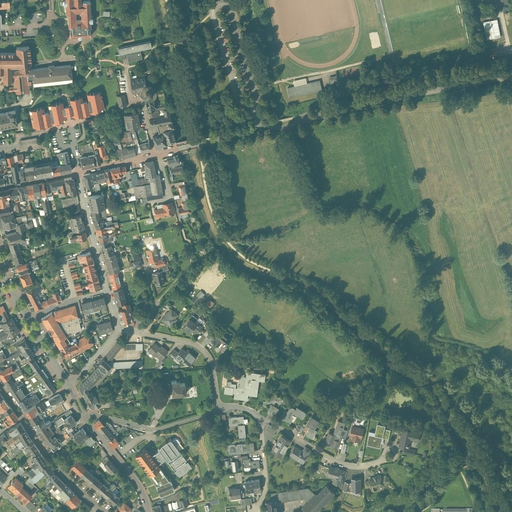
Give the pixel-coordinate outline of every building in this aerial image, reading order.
[(83,3),(81,3),(81,0),(66,0),(67,5),(66,5),(66,14),(68,14),(69,27),(68,27),(71,27),(71,30),(70,30),(70,37),(71,37),(78,36),(78,34),(82,34),(82,36),(90,36),(90,29),(88,29),(88,27),(91,27),(91,24),(92,24),(92,17),(91,17),(90,1),(83,1),(83,3)] [(150,41),(118,48),(119,53),(118,53),(118,55),(119,56),(120,57),(121,58),(122,58),(123,59),(124,59),(125,58),(127,58),(128,62),(142,58),(140,51),(140,49),(151,47),(150,41)] [(0,72),(4,73),(4,82),(11,82),(14,81),(18,81),(17,77),(28,75),(28,70),(30,70),(30,69),(31,69),(30,65),(31,65),(29,46),(16,48),(17,53),(0,53),(0,72)] [(49,67),(32,69),(30,70),(28,70),(28,75),(33,75),(33,80),(34,85),(72,81),(71,65),(54,67),(54,65),(49,66),(49,67)] [(28,75),(17,77),(18,81),(14,81),(14,87),(18,86),(18,91),(15,91),(15,94),(19,94),(19,93),(21,92),(24,92),(29,92),(28,83),(31,83),(31,80),(33,80),(33,75),(28,75)] [(144,77),(130,80),(133,92),(143,90),(143,91),(143,93),(144,94),(144,95),(145,95),(146,96),(147,96),(147,97),(148,97),(149,97),(150,96),(151,96),(152,95),(153,94),(153,93),(154,92),(154,91),(154,90),(153,89),(153,88),(152,87),(151,87),(151,86),(150,86),(149,86),(148,86),(147,86),(146,86),(144,77)] [(317,82),(311,83),(313,93),(319,91),(317,82)] [(311,83),(286,89),(288,98),(313,93),(311,83)] [(99,91),(87,94),(88,100),(89,101),(87,102),(86,100),(82,101),(81,96),(70,99),(70,102),(69,102),(69,105),(65,106),(66,107),(64,107),(65,115),(71,114),(71,115),(74,115),(75,116),(81,115),(82,116),(85,115),(85,114),(95,112),(94,110),(101,109),(101,108),(104,107),(102,99),(101,99),(101,98),(102,97),(101,94),(99,94),(99,91)] [(124,95),(117,96),(119,108),(127,106),(124,95)] [(150,96),(149,97),(148,97),(147,97),(147,96),(146,96),(145,95),(144,95),(147,110),(149,110),(155,109),(152,95),(151,96),(150,96)] [(48,111),(44,112),(43,107),(31,109),(32,113),(30,113),(31,116),(32,116),(32,117),(31,118),(33,126),(36,125),(36,127),(43,125),(43,127),(47,126),(47,125),(56,123),(56,121),(63,120),(63,118),(66,118),(65,115),(64,107),(62,102),(51,104),(51,107),(49,108),(50,111),(50,112),(48,112),(48,111)] [(155,109),(149,110),(150,117),(159,116),(158,110),(162,109),(162,111),(163,111),(165,117),(170,115),(169,109),(168,106),(157,107),(157,108),(155,109)] [(15,110),(0,113),(0,128),(18,125),(15,110)] [(136,113),(125,115),(127,128),(139,126),(136,113)] [(165,117),(158,118),(149,120),(151,127),(157,125),(159,134),(153,136),(156,148),(176,142),(172,129),(174,129),(170,115),(165,117)] [(120,143),(118,143),(118,144),(119,148),(117,149),(119,159),(124,158),(132,155),(132,156),(133,155),(136,154),(136,155),(136,154),(141,153),(139,145),(138,142),(135,131),(130,131),(132,140),(120,143)] [(130,131),(118,132),(119,139),(120,143),(132,140),(130,131)] [(36,137),(20,140),(21,145),(38,142),(36,137)] [(149,142),(139,145),(141,153),(151,150),(149,142)] [(99,146),(97,147),(98,153),(99,156),(101,156),(102,158),(103,160),(108,158),(107,154),(106,155),(104,145),(99,146)] [(60,165),(70,163),(68,152),(57,154),(57,156),(59,156),(60,165)] [(13,155),(5,157),(7,165),(7,166),(10,165),(15,164),(13,155)] [(94,155),(80,158),(82,168),(96,165),(94,155)] [(173,156),(167,157),(170,172),(172,172),(172,173),(183,171),(182,166),(172,168),(172,165),(177,164),(177,165),(178,164),(178,163),(179,163),(178,155),(173,156)] [(153,160),(145,162),(144,162),(144,163),(146,170),(145,170),(146,174),(149,174),(149,176),(156,175),(153,161),(153,160)] [(55,166),(54,161),(52,161),(52,162),(52,164),(54,174),(61,173),(59,165),(55,166)] [(51,162),(33,166),(36,177),(53,174),(54,174),(52,164),(52,162),(51,162)] [(71,170),(70,163),(60,165),(59,165),(61,173),(71,170)] [(18,170),(17,164),(15,164),(10,165),(11,168),(12,173),(13,181),(20,180),(18,170)] [(33,164),(28,165),(29,166),(25,166),(24,167),(25,172),(26,179),(36,177),(33,166),(33,164)] [(121,167),(110,169),(112,178),(113,181),(117,180),(117,179),(116,179),(116,177),(123,176),(122,173),(121,167)] [(0,177),(0,183),(5,183),(3,175),(12,173),(11,168),(7,169),(8,172),(3,173),(0,174),(0,175),(1,177),(0,177)] [(112,178),(110,169),(104,170),(107,180),(107,182),(113,181),(112,178)] [(104,170),(95,172),(97,180),(98,182),(107,180),(104,170)] [(97,180),(95,172),(90,173),(92,183),(95,182),(96,185),(99,184),(98,182),(97,180)] [(139,185),(138,180),(136,172),(130,173),(132,180),(133,186),(139,185)] [(13,181),(12,173),(3,175),(5,183),(13,181)] [(89,173),(83,175),(84,177),(82,177),(83,181),(85,181),(86,187),(92,186),(92,183),(90,173),(89,173)] [(156,175),(149,176),(150,178),(152,194),(162,192),(159,174),(156,175)] [(71,177),(64,179),(67,192),(69,192),(70,196),(77,194),(73,179),(71,177)] [(135,197),(146,195),(152,194),(150,178),(138,180),(139,185),(133,186),(133,187),(134,192),(135,196),(135,197)] [(64,179),(56,180),(57,187),(61,187),(62,193),(65,193),(67,193),(67,192),(64,179)] [(57,187),(56,180),(50,181),(51,190),(52,193),(58,191),(57,187)] [(50,181),(44,183),(45,191),(46,196),(52,195),(52,193),(51,190),(51,191),(50,181)] [(38,184),(32,185),(34,193),(35,197),(34,197),(35,199),(35,204),(36,204),(36,206),(38,205),(37,199),(40,199),(39,196),(41,196),(38,184)] [(182,184),(178,185),(178,186),(180,194),(181,194),(181,198),(188,196),(187,193),(188,193),(186,184),(182,184)] [(32,185),(26,186),(29,198),(34,197),(35,197),(34,193),(32,185)] [(23,186),(17,187),(19,197),(20,199),(20,200),(20,202),(21,207),(26,206),(26,201),(22,201),(22,199),(26,198),(25,196),(23,186)] [(17,187),(9,189),(10,195),(11,199),(19,197),(17,187)] [(127,191),(122,192),(121,189),(116,190),(117,195),(120,194),(121,199),(123,199),(123,201),(128,200),(128,198),(130,197),(129,193),(134,192),(133,187),(126,188),(127,191)] [(102,194),(88,196),(91,210),(102,208),(105,208),(102,194)] [(1,196),(0,196),(0,205),(9,204),(12,204),(12,201),(9,201),(8,198),(11,199),(10,195),(1,196)] [(77,196),(61,200),(63,207),(66,206),(77,203),(78,203),(77,196)] [(44,210),(40,209),(40,211),(38,211),(39,213),(38,213),(39,213),(39,214),(41,214),(45,214),(50,212),(47,200),(42,201),(44,210)] [(188,200),(182,201),(181,201),(183,207),(178,208),(179,214),(180,214),(185,213),(191,211),(189,200),(188,200)] [(20,202),(14,203),(15,208),(16,211),(28,209),(28,206),(26,206),(21,207),(20,202)] [(172,202),(162,204),(163,207),(154,209),(156,219),(159,218),(158,215),(174,212),(172,202)] [(77,203),(66,206),(69,217),(70,217),(74,216),(73,209),(78,208),(77,203)] [(9,205),(0,206),(0,213),(0,214),(10,212),(9,205)] [(105,208),(102,209),(102,208),(91,210),(93,218),(106,215),(105,208)] [(13,214),(1,216),(4,228),(8,227),(15,225),(16,225),(14,218),(13,214)] [(32,216),(31,216),(32,219),(34,227),(43,224),(41,214),(39,214),(32,216)] [(74,216),(70,217),(73,231),(76,230),(84,228),(80,214),(74,216)] [(22,216),(19,217),(18,217),(16,218),(15,218),(14,218),(16,225),(23,223),(24,222),(28,222),(27,216),(26,215),(25,215),(22,216)] [(104,217),(98,219),(99,221),(94,223),(96,229),(107,226),(112,225),(114,225),(115,224),(114,222),(112,223),(111,223),(111,220),(107,221),(106,217),(104,217)] [(23,223),(16,225),(15,225),(16,228),(17,231),(23,230),(27,229),(26,227),(25,228),(23,223)] [(107,226),(96,229),(98,234),(102,233),(107,231),(108,230),(108,232),(109,232),(112,232),(112,231),(111,228),(113,228),(112,225),(107,226)] [(17,231),(6,234),(9,243),(17,241),(21,240),(25,239),(23,230),(17,231)] [(77,234),(76,234),(71,236),(72,239),(75,238),(76,241),(77,241),(87,238),(85,231),(77,234)] [(87,238),(77,241),(76,241),(73,242),(74,245),(78,244),(78,246),(77,246),(78,249),(79,249),(89,246),(87,238)] [(9,243),(12,252),(20,250),(18,244),(22,243),(21,240),(17,241),(9,243)] [(110,241),(100,243),(104,256),(114,253),(111,245),(115,244),(114,243),(111,244),(110,241)] [(155,248),(146,250),(147,254),(146,255),(147,256),(147,257),(148,257),(149,262),(155,261),(158,260),(157,254),(158,254),(158,253),(158,252),(157,252),(157,251),(156,251),(155,248)] [(20,250),(12,252),(16,265),(23,262),(23,260),(21,254),(24,254),(23,250),(20,250)] [(90,252),(78,255),(80,262),(82,261),(92,258),(90,252)] [(114,253),(104,256),(109,273),(120,270),(115,253),(114,253)] [(82,261),(83,267),(84,266),(94,264),(92,258),(82,261)] [(163,258),(158,260),(155,261),(156,267),(158,267),(165,265),(163,258)] [(24,263),(16,266),(18,271),(29,267),(29,266),(27,262),(24,263)] [(94,264),(84,266),(85,272),(95,269),(94,264)] [(29,267),(18,271),(20,276),(29,272),(30,271),(29,269),(29,267)] [(95,269),(85,272),(87,278),(97,275),(95,269)] [(121,270),(117,272),(118,275),(110,277),(113,290),(118,288),(121,288),(119,279),(123,278),(121,270)] [(159,271),(152,273),(155,285),(165,282),(162,271),(159,271)] [(29,272),(20,276),(24,285),(33,282),(32,281),(33,280),(32,278),(31,278),(29,272)] [(89,283),(98,281),(99,281),(97,275),(87,278),(88,284),(89,283)] [(98,281),(89,283),(90,290),(100,287),(98,281)] [(26,291),(30,300),(38,297),(36,294),(41,292),(38,286),(31,289),(26,291)] [(121,288),(118,288),(119,291),(114,293),(117,304),(126,302),(122,288),(121,288)] [(53,297),(48,298),(48,299),(47,300),(47,299),(47,300),(49,306),(49,305),(55,303),(62,301),(60,295),(59,295),(58,292),(52,294),(53,297)] [(30,300),(36,311),(43,308),(49,306),(47,300),(41,302),(38,297),(30,300)] [(104,297),(96,299),(99,308),(106,306),(104,297)] [(129,303),(122,304),(123,308),(118,310),(121,322),(133,319),(129,303)] [(67,307),(59,310),(59,309),(59,310),(57,311),(57,310),(56,310),(56,311),(54,312),(53,311),(53,312),(52,312),(67,337),(72,334),(71,329),(70,329),(67,322),(78,319),(75,304),(75,305),(67,307)] [(168,311),(165,315),(161,319),(170,327),(177,319),(172,315),(175,312),(171,309),(168,312),(168,311)] [(5,311),(0,313),(2,317),(1,317),(2,319),(0,320),(2,323),(9,319),(5,311)] [(52,312),(51,312),(41,318),(47,328),(52,335),(56,343),(59,348),(70,342),(67,337),(52,312)] [(9,319),(1,323),(3,326),(4,329),(8,328),(12,325),(15,324),(12,318),(9,319)] [(78,319),(67,322),(70,329),(71,329),(72,334),(81,329),(78,319)] [(193,322),(189,319),(182,328),(189,333),(192,330),(196,334),(203,325),(197,320),(194,323),(193,322)] [(110,320),(103,322),(105,331),(113,329),(110,320)] [(204,328),(206,330),(208,328),(210,330),(215,325),(210,321),(204,328)] [(4,329),(0,331),(0,339),(6,336),(7,338),(11,336),(16,333),(19,331),(19,330),(20,329),(19,327),(18,328),(15,324),(12,325),(8,328),(4,329)] [(219,332),(215,337),(212,342),(217,346),(218,346),(217,345),(221,341),(223,343),(223,344),(224,343),(226,345),(225,345),(226,345),(230,340),(222,334),(222,335),(219,333),(219,332)] [(87,334),(81,338),(86,348),(93,344),(87,334)] [(0,339),(0,346),(0,347),(13,340),(13,339),(11,336),(7,338),(6,336),(0,339)] [(81,338),(74,342),(75,344),(80,352),(86,348),(81,338)] [(25,340),(18,345),(22,351),(29,347),(25,340)] [(123,343),(119,340),(115,345),(120,349),(124,344),(123,343)] [(70,342),(59,348),(61,351),(69,347),(68,345),(71,343),(70,342)] [(160,347),(154,342),(148,349),(155,356),(156,354),(161,359),(163,356),(168,351),(161,345),(160,347)] [(117,351),(115,354),(119,357),(124,351),(124,349),(136,349),(136,343),(123,343),(124,344),(117,351)] [(75,344),(69,347),(61,351),(66,359),(80,352),(75,344)] [(4,359),(1,360),(0,360),(0,370),(12,364),(14,361),(18,356),(21,352),(22,351),(18,345),(16,346),(19,351),(6,357),(4,359)] [(29,347),(22,351),(27,359),(32,356),(34,355),(29,347)] [(178,352),(175,356),(180,361),(182,359),(183,359),(183,358),(190,364),(196,357),(187,349),(185,351),(181,348),(178,352)] [(178,352),(174,349),(169,354),(173,358),(175,356),(178,352)] [(104,358),(103,358),(98,363),(99,364),(98,366),(104,372),(105,371),(108,374),(111,371),(111,370),(113,367),(104,358)] [(39,367),(34,359),(29,362),(34,370),(39,367)] [(114,362),(113,361),(111,359),(111,360),(108,363),(115,368),(142,367),(142,360),(114,362)] [(12,364),(0,370),(0,374),(3,380),(10,376),(12,375),(10,372),(15,369),(14,368),(12,364)] [(104,372),(98,366),(95,369),(95,368),(93,370),(94,371),(91,373),(97,379),(99,377),(100,378),(103,375),(102,374),(104,372)] [(19,367),(15,370),(15,369),(10,372),(12,375),(14,379),(15,378),(18,376),(23,374),(19,367)] [(34,370),(36,372),(27,378),(32,384),(35,389),(41,385),(48,379),(39,367),(34,370)] [(242,387),(237,387),(237,388),(235,388),(236,384),(231,383),(230,383),(230,387),(225,386),(224,393),(232,394),(232,393),(234,393),(234,398),(241,399),(241,398),(247,399),(248,395),(256,396),(259,380),(264,381),(265,374),(246,371),(246,376),(244,389),(242,389),(242,387)] [(83,382),(89,387),(92,385),(93,386),(97,382),(96,381),(97,379),(91,373),(89,375),(86,379),(83,382)] [(239,373),(237,387),(242,387),(242,389),(244,389),(246,376),(243,376),(244,374),(239,373)] [(10,376),(3,380),(7,385),(14,381),(13,380),(12,380),(10,376)] [(14,381),(7,385),(9,389),(22,382),(20,380),(17,382),(15,378),(14,379),(13,380),(14,381)] [(48,379),(41,385),(44,390),(47,388),(52,385),(48,379)] [(179,381),(176,382),(176,380),(171,380),(171,383),(171,384),(172,387),(170,387),(170,392),(172,392),(172,394),(173,394),(177,394),(177,395),(181,395),(181,393),(185,393),(186,393),(186,392),(185,392),(185,382),(184,382),(180,382),(179,381)] [(22,382),(9,389),(14,395),(17,399),(25,394),(29,392),(26,388),(24,383),(22,381),(22,382)] [(89,387),(83,382),(78,387),(82,393),(87,389),(89,387)] [(44,390),(41,385),(35,389),(34,389),(40,399),(48,395),(44,390)] [(56,390),(52,385),(47,388),(51,393),(56,390)] [(29,392),(25,394),(17,399),(23,409),(32,403),(40,399),(34,389),(29,392)] [(87,389),(82,393),(85,398),(87,400),(95,395),(94,392),(92,393),(91,391),(89,392),(87,389)] [(282,398),(271,391),(265,401),(267,402),(267,401),(270,403),(265,411),(274,416),(278,408),(272,405),(275,400),(279,403),(282,398)] [(59,394),(48,399),(51,404),(62,398),(59,394)] [(95,395),(87,400),(91,407),(94,405),(95,407),(101,403),(100,402),(102,401),(99,396),(97,397),(95,394),(95,395)] [(3,397),(0,399),(0,411),(9,406),(3,397)] [(51,404),(45,407),(43,409),(44,411),(47,415),(56,410),(67,404),(62,398),(51,404)] [(42,402),(36,405),(39,411),(43,409),(45,407),(42,402)] [(35,405),(25,411),(29,417),(39,411),(36,405),(35,405)] [(9,406),(0,411),(0,413),(3,418),(6,415),(5,414),(12,409),(9,406)] [(290,407),(287,412),(286,411),(282,418),(290,422),(293,416),(294,416),(294,415),(296,414),(303,418),(306,413),(297,407),(295,410),(290,407)] [(12,409),(5,414),(6,415),(8,417),(4,420),(7,425),(18,418),(12,409)] [(39,411),(29,417),(33,424),(42,418),(43,418),(41,413),(44,411),(43,409),(39,411)] [(66,413),(54,420),(57,425),(65,420),(64,419),(70,414),(73,413),(70,410),(66,413)] [(70,414),(64,419),(65,420),(66,422),(65,422),(69,426),(69,427),(71,426),(76,422),(73,417),(72,417),(70,414)] [(243,416),(228,417),(229,426),(238,425),(239,437),(239,440),(245,440),(245,436),(244,424),(243,416)] [(42,418),(33,424),(37,431),(48,424),(49,424),(51,422),(50,420),(45,423),(42,418)] [(100,420),(99,419),(93,423),(94,424),(98,429),(99,429),(104,425),(103,423),(100,420)] [(318,425),(309,420),(306,425),(310,427),(306,435),(311,438),(313,434),(315,435),(317,431),(315,429),(318,425)] [(338,421),(334,434),(330,433),(329,436),(328,436),(326,442),(332,444),(331,447),(338,449),(340,441),(339,441),(341,435),(340,435),(342,428),(343,429),(345,423),(338,421)] [(20,422),(9,429),(11,433),(12,434),(14,433),(24,428),(20,422)] [(65,422),(58,426),(59,427),(61,431),(64,429),(69,426),(65,422)] [(104,425),(99,429),(101,433),(107,428),(108,429),(112,426),(109,422),(108,424),(105,426),(104,425)] [(48,424),(37,431),(43,440),(49,436),(49,435),(52,433),(54,432),(59,427),(58,426),(57,425),(52,428),(48,424)] [(277,429),(268,424),(265,429),(273,434),(277,429)] [(377,424),(375,432),(370,431),(368,440),(375,442),(374,446),(380,447),(383,437),(385,428),(385,425),(377,424)] [(363,428),(352,426),(351,433),(352,435),(351,439),(354,440),(355,441),(356,440),(360,441),(361,437),(362,436),(363,430),(363,429),(363,428)] [(54,432),(52,433),(54,436),(56,438),(61,433),(62,432),(61,431),(59,427),(54,432)] [(24,428),(14,433),(12,434),(8,438),(1,444),(5,449),(6,451),(7,452),(11,457),(24,447),(32,440),(28,435),(24,428)] [(82,428),(80,430),(75,433),(73,435),(79,443),(84,439),(89,444),(94,439),(90,435),(89,437),(88,436),(82,428)] [(107,428),(101,433),(105,437),(110,432),(108,429),(107,428)] [(391,429),(385,428),(383,437),(389,438),(391,429)] [(111,433),(110,432),(105,437),(108,441),(114,436),(118,433),(117,432),(115,429),(111,433)] [(420,433),(403,429),(399,446),(406,448),(408,449),(409,448),(411,439),(418,440),(420,433)] [(290,440),(280,434),(276,441),(275,441),(274,443),(275,444),(271,450),(281,455),(290,440)] [(52,438),(51,438),(49,435),(49,436),(43,440),(53,450),(57,446),(58,446),(61,443),(59,441),(60,440),(59,439),(58,440),(56,438),(54,436),(52,438)] [(116,440),(114,436),(108,441),(108,442),(113,447),(113,448),(119,443),(116,440)] [(166,441),(161,445),(158,448),(158,449),(151,455),(158,464),(165,458),(167,461),(170,458),(171,458),(177,454),(176,454),(180,451),(176,447),(172,440),(170,438),(167,441),(166,441)] [(178,438),(175,438),(172,440),(176,447),(180,444),(180,441),(178,438)] [(32,440),(24,447),(25,449),(27,451),(25,453),(26,455),(29,453),(32,456),(39,451),(32,440)] [(253,442),(242,443),(242,444),(235,444),(234,444),(230,445),(231,452),(231,453),(233,453),(239,452),(240,453),(254,451),(253,442)] [(294,446),(289,455),(302,463),(308,454),(302,451),(294,446)] [(151,455),(145,447),(146,447),(145,447),(136,454),(135,454),(135,455),(141,463),(143,466),(144,466),(149,474),(150,474),(151,473),(159,467),(160,467),(160,466),(158,464),(151,455)] [(106,454),(102,449),(99,452),(98,453),(100,455),(100,456),(102,458),(106,454)] [(32,456),(31,456),(35,461),(32,463),(34,466),(32,468),(36,473),(41,469),(47,463),(39,451),(32,456)] [(180,451),(176,454),(177,454),(171,458),(170,458),(167,461),(174,470),(175,468),(176,470),(175,471),(179,477),(192,468),(188,462),(186,463),(185,461),(186,460),(180,451)] [(259,460),(250,461),(249,458),(247,458),(243,459),(244,467),(250,466),(250,467),(260,466),(259,460)] [(79,462),(77,459),(71,466),(80,474),(86,467),(82,465),(84,463),(81,460),(79,462)] [(109,459),(104,464),(112,473),(116,468),(109,459)] [(47,463),(41,469),(45,473),(48,477),(54,471),(47,463)] [(324,466),(319,463),(316,468),(321,471),(324,466)] [(20,466),(16,470),(21,475),(25,470),(20,466)] [(92,473),(86,467),(80,474),(83,477),(85,479),(85,478),(88,481),(89,482),(98,471),(96,469),(92,473)] [(159,467),(151,473),(157,481),(156,481),(157,482),(158,484),(155,485),(157,488),(172,482),(170,479),(169,479),(164,473),(160,467),(159,467)] [(344,471),(330,467),(327,475),(332,476),(332,475),(337,477),(336,478),(337,479),(336,482),(341,484),(343,479),(341,478),(344,471)] [(32,468),(27,473),(31,478),(36,473),(32,468)] [(36,473),(31,478),(35,482),(45,473),(41,469),(36,473)] [(54,471),(48,477),(50,480),(56,474),(54,471)] [(98,471),(89,482),(92,485),(94,486),(97,489),(103,483),(96,477),(100,473),(98,471)] [(66,484),(56,474),(50,480),(47,484),(49,486),(50,487),(53,483),(55,484),(52,487),(54,489),(51,492),(55,495),(66,484)] [(377,475),(373,476),(373,477),(369,478),(369,479),(369,481),(371,487),(376,486),(376,487),(383,485),(381,478),(381,476),(380,475),(377,476),(377,475)] [(386,475),(381,478),(383,485),(390,481),(386,475)] [(15,477),(12,480),(11,482),(8,485),(16,492),(21,486),(23,484),(15,477)] [(361,478),(351,478),(351,482),(352,491),(356,491),(361,491),(361,478)] [(259,479),(252,480),(253,491),(261,490),(259,479)] [(103,483),(97,489),(98,490),(101,492),(102,494),(105,496),(106,497),(111,490),(112,491),(116,486),(114,484),(112,486),(106,480),(103,483)] [(252,480),(245,481),(246,492),(253,491),(252,480)] [(30,481),(26,485),(30,489),(34,485),(30,481)] [(157,488),(157,489),(158,492),(173,486),(173,485),(172,483),(172,482),(157,488)] [(351,482),(349,482),(346,491),(356,494),(356,491),(352,491),(351,482)] [(66,484),(55,495),(59,499),(60,499),(61,498),(64,501),(65,500),(66,500),(73,492),(70,489),(71,489),(69,487),(68,487),(66,484)] [(308,501),(302,507),(307,511),(315,511),(317,511),(318,509),(321,506),(335,492),(327,484),(317,494),(316,493),(315,494),(310,499),(308,501)] [(24,489),(21,486),(16,492),(15,492),(17,494),(17,495),(19,497),(19,496),(21,498),(25,502),(31,496),(28,493),(29,492),(27,491),(27,490),(25,488),(24,489)] [(173,486),(158,492),(160,496),(175,490),(173,486)] [(239,487),(228,488),(229,494),(230,494),(230,497),(231,497),(231,500),(240,498),(240,496),(239,487)] [(310,499),(315,494),(308,488),(268,493),(269,500),(275,499),(306,495),(310,499)] [(111,490),(106,497),(108,499),(109,500),(110,501),(111,501),(113,503),(113,504),(114,503),(122,494),(118,491),(116,494),(112,491),(111,490)] [(73,492),(66,500),(72,506),(76,502),(78,504),(82,501),(80,499),(80,498),(74,492),(73,492)] [(186,498),(179,501),(181,508),(188,506),(186,498)] [(276,511),(275,502),(275,499),(269,500),(265,500),(266,511),(276,511)] [(124,501),(118,508),(123,511),(127,511),(131,508),(124,501)]
